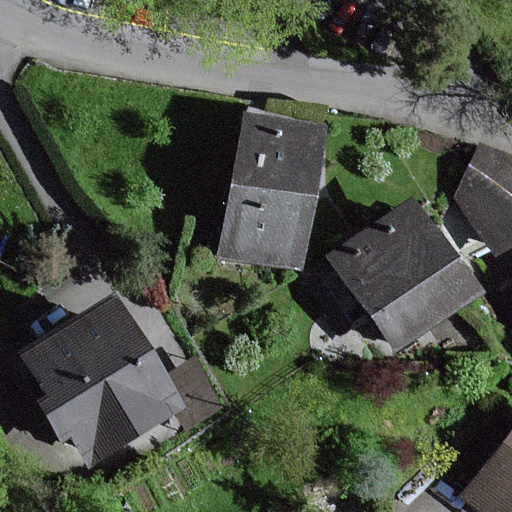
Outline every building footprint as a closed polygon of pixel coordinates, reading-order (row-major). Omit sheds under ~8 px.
[(318,128),(232,114),(210,255),(296,269),(318,128)] [(490,254),(511,242),(511,161),(475,150),(451,204),(490,254)] [(465,291),(400,203),(322,260),(388,348),(465,291)] [(173,405),(98,293),(2,357),(77,468),(173,405)] [(511,511),(511,419),(450,496),(469,511),(511,511)]
